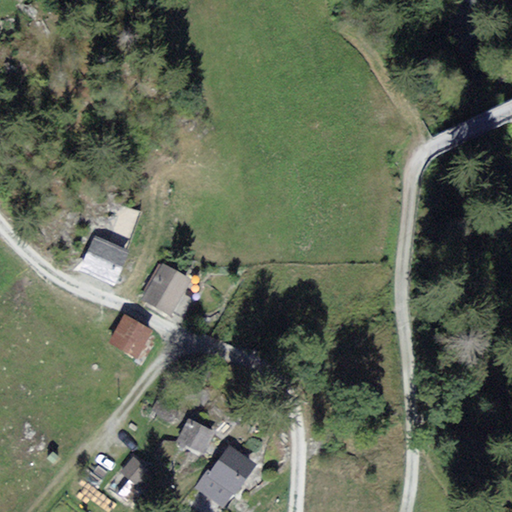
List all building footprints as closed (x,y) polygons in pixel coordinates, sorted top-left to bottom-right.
[(116,237),(104,231),(90,263),(123,278),(137,246),(116,237)] [(180,308),(198,276),(171,261),(153,292),(180,308)] [(146,353),(159,329),(129,312),(116,336),(146,353)] [(222,432),(200,421),(190,441),(212,452),(222,432)] [(232,508),(262,464),(237,446),(206,490),(232,508)] [(134,457),(109,485),(130,503),(155,475),(134,457)]
